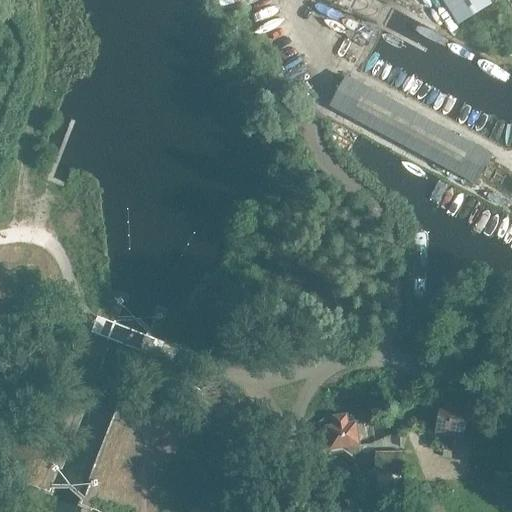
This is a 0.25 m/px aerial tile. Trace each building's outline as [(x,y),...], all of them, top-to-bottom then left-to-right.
[(442,0),(455,24),(492,6),(489,0),(442,0)] [(492,156),(346,78),(331,106),(477,185),(492,156)] [(301,169),(309,154),(296,148),(289,163),(301,169)] [(464,439),(470,408),(442,402),(436,434),(444,435),(441,450),(452,452),(455,437),(464,439)] [(348,425),(346,416),(335,418),(336,427),(328,428),(331,449),(359,445),(356,424),(348,425)] [(403,459),(376,456),(374,475),(401,478),(403,459)]
